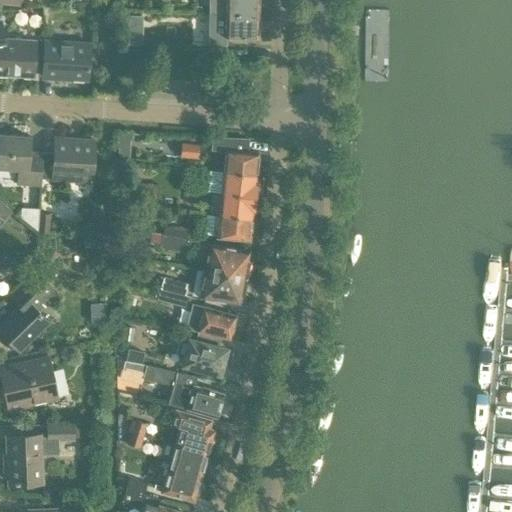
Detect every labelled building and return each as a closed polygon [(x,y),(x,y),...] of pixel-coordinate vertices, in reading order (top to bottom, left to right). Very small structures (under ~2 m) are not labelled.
[(225,13),(258,14),(258,0),(209,0),(209,12),(225,13)] [(144,13),(129,13),(128,42),(143,42),(144,13)] [(257,37),(258,14),(225,13),(225,36),(257,37)] [(0,73),(32,75),(35,40),(2,38),(2,33),(0,20),(0,73)] [(86,79),(89,43),(45,40),(42,76),(86,79)] [(41,184),(42,152),(29,152),(30,135),(0,133),(0,166),(17,168),(16,183),(41,184)] [(226,149),(224,171),(257,174),(259,152),(249,151),(250,139),(214,136),(213,147),(226,149)] [(53,137),(51,179),(92,181),(95,140),(53,137)] [(199,146),(182,145),(181,155),(198,156),(199,146)] [(256,181),(257,174),(224,171),(210,169),(208,191),(222,193),(255,197),(255,194),(258,193),(258,187),(256,185),(257,181),(256,181)] [(131,181),(129,196),(151,198),(153,186),(139,185),(140,182),(131,181)] [(255,199),(255,197),(222,193),(219,215),(252,219),(253,212),(254,212),(254,208),(256,207),(257,201),(255,199)] [(0,218),(3,221),(12,210),(0,199),(0,218)] [(39,232),(49,232),(50,213),(40,213),(39,232)] [(250,241),(252,219),(219,215),(217,237),(250,241)] [(163,226),(162,232),(190,237),(191,230),(188,226),(174,224),(163,226)] [(190,237),(162,232),(160,245),(188,250),(190,237)] [(211,245),(206,270),(243,277),(248,251),(211,245)] [(239,301),(243,277),(206,270),(197,268),(192,293),(239,301)] [(53,288),(35,270),(9,296),(19,306),(0,324),(0,332),(17,350),(48,321),(34,307),(53,288)] [(163,277),(160,288),(186,294),(188,284),(163,277)] [(185,296),(186,294),(160,288),(157,300),(192,309),(195,299),(185,296)] [(198,331),(222,337),(230,339),(231,336),(233,334),(234,328),(233,325),(236,315),(203,307),(200,316),(194,315),(190,329),(198,331)] [(219,347),(222,337),(198,331),(195,341),(179,337),(174,354),(183,356),(181,364),(219,374),(221,368),(225,365),(228,354),(226,349),(219,347)] [(128,348),(126,359),(142,363),(145,352),(128,348)] [(47,356),(10,364),(13,378),(1,381),(7,407),(56,396),(47,356)] [(143,378),(146,365),(124,360),(120,377),(142,382),(143,378)] [(177,373),(146,365),(143,378),(174,386),(175,382),(177,373)] [(181,383),(175,382),(174,386),(169,404),(217,417),(223,394),(192,385),(191,389),(181,386),(181,383)] [(180,427),(175,445),(206,455),(212,431),(200,427),(202,418),(176,411),(172,424),(180,427)] [(135,420),(131,433),(144,436),(147,424),(135,420)] [(48,436),(8,438),(9,481),(41,480),(40,453),(58,452),(58,439),(74,438),(74,423),(47,424),(48,436)] [(140,448),(144,436),(131,433),(127,444),(140,448)] [(199,477),(206,455),(175,445),(169,464),(162,461),(160,466),(168,468),(199,477)] [(193,500),(199,477),(168,468),(163,487),(155,484),(154,489),(193,500)] [(129,477),(125,490),(144,495),(147,482),(129,477)] [(141,506),(144,495),(125,490),(121,501),(141,506)]
